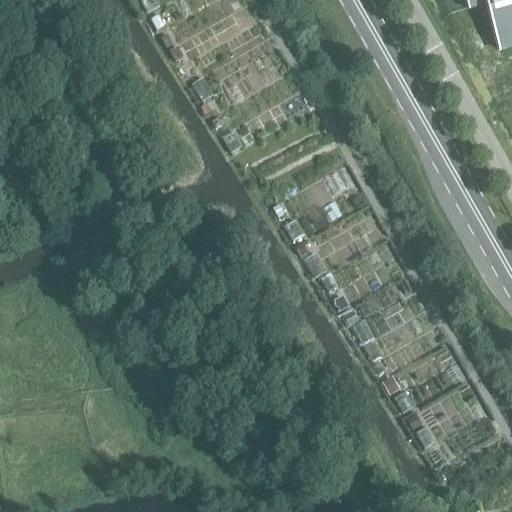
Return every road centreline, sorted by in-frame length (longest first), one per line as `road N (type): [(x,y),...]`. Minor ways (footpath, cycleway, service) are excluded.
road 1 (unknown): [(70,0),(60,24),(101,42),(110,62),(106,138),(144,230),(160,254),(278,319),(405,511)]
road 2 (unclassified): [(379,511),(269,324),(130,242),(76,132),(15,58),(0,0)]
road 3 (secondary): [(511,273),(356,0)]
road 4 (unclassified): [(511,185),(406,0)]
